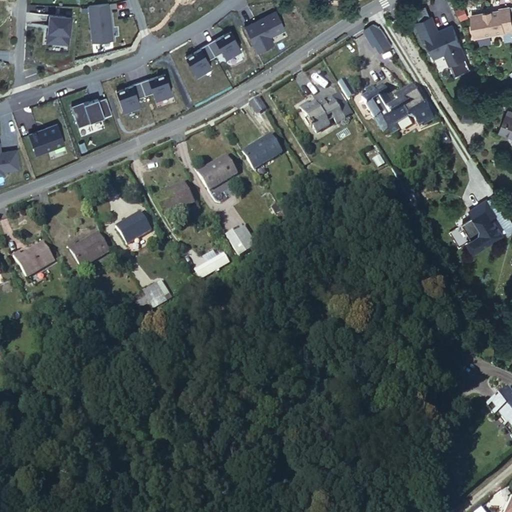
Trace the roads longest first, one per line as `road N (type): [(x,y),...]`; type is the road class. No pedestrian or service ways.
road 1 (residential): [(390,0),(164,130),(0,200)]
road 2 (residential): [(151,49),(113,70),(18,99)]
